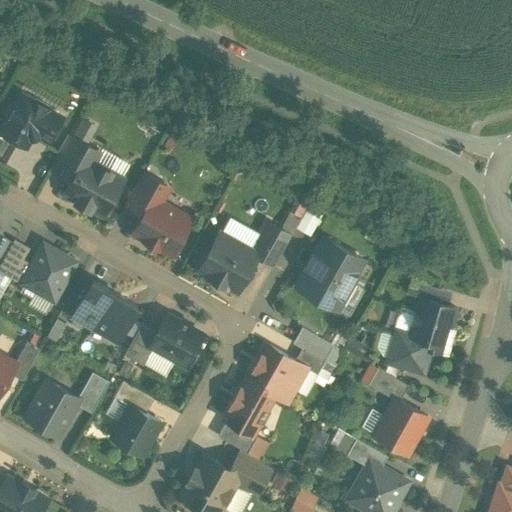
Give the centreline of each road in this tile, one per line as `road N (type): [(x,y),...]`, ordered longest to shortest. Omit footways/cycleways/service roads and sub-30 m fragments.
road 1 (residential): [(137,511),(241,323),(0,189)]
road 2 (secondary): [(381,121),(115,0)]
road 3 (secondary): [(511,146),(381,121)]
road 4 (secondary): [(381,121),(492,187)]
